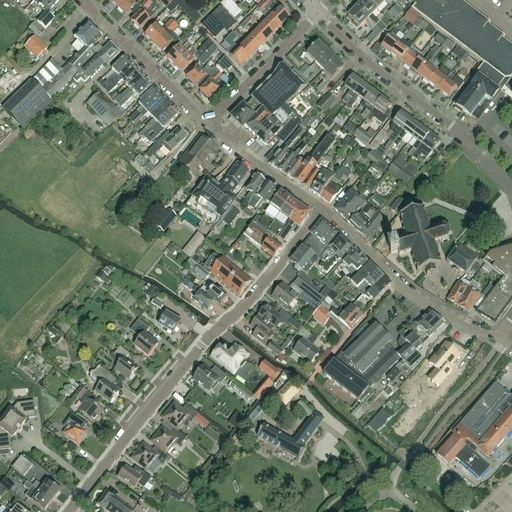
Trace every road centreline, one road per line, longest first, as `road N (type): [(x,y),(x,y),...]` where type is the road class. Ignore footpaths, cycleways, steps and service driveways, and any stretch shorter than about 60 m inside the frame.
road 1 (residential): [(67,511),(199,345),(243,305),(322,208)]
road 2 (unclassified): [(322,208),(410,294),(500,339)]
road 3 (unclassified): [(481,129),(468,143),(314,15)]
road 4 (unclassified): [(204,122),(79,0)]
road 5 (residential): [(204,122),(314,15)]
road 6 (unclassified): [(204,122),(322,208)]
road 7 (unclassified): [(411,451),(500,339)]
